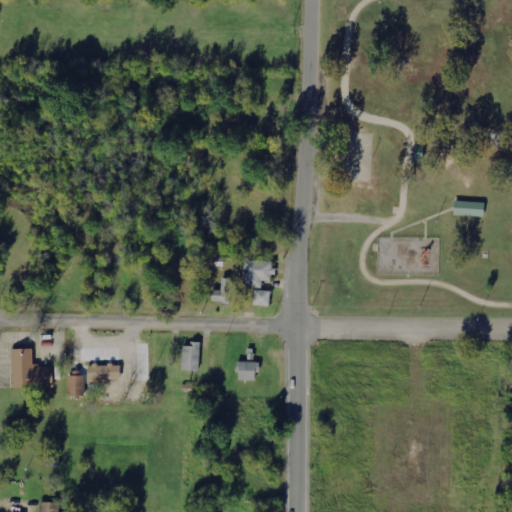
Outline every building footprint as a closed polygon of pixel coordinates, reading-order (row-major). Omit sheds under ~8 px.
[(452,213),(452,199),(482,200),(482,215),(452,213)] [(244,288),(263,288),(263,281),(274,281),(275,262),(245,260),(244,288)] [(232,303),(233,279),(223,278),(222,291),(212,290),(212,302),(232,303)] [(271,292),(255,290),(253,305),(269,307),(271,292)] [(201,345),(183,344),(182,371),(200,371),(201,345)] [(11,390),(50,390),(50,368),(30,368),(30,351),(11,351),(11,390)] [(259,381),(260,363),(238,362),(238,381),(259,381)] [(121,365),(88,366),(89,382),(121,380),(121,365)] [(85,374),(69,374),(69,397),(86,396),(85,374)] [(61,511),(62,504),(40,503),(39,511),(61,511)]
